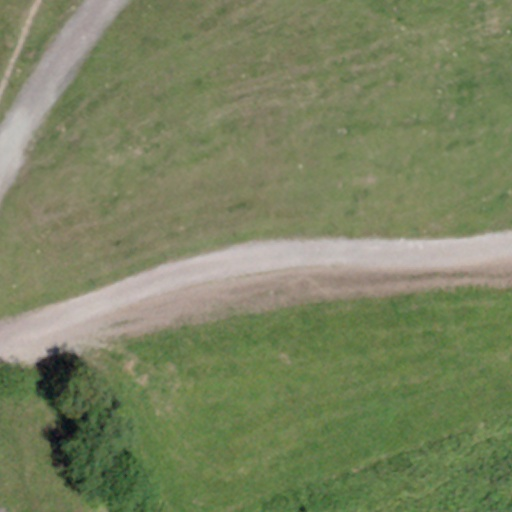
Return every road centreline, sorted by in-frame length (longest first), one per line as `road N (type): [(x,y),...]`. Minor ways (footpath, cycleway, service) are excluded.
road 1 (track): [(0,345),(247,255),(511,245)]
road 2 (track): [(0,157),(99,0)]
